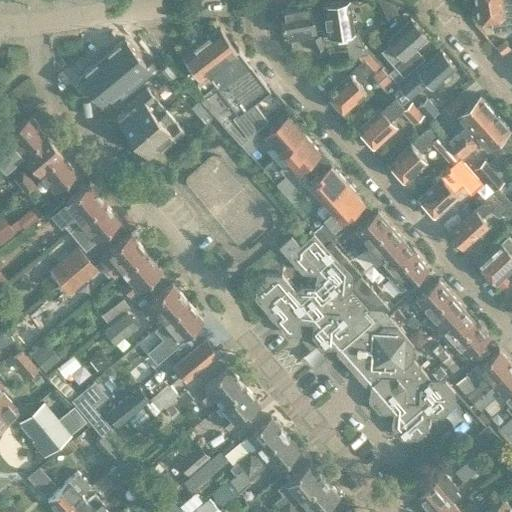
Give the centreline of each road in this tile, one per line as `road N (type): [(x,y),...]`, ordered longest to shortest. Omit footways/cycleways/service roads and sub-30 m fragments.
road 1 (residential): [(390,511),(245,339),(224,295),(54,97),(40,24)]
road 2 (residential): [(511,321),(264,44),(259,0)]
road 3 (residential): [(40,24),(190,0)]
